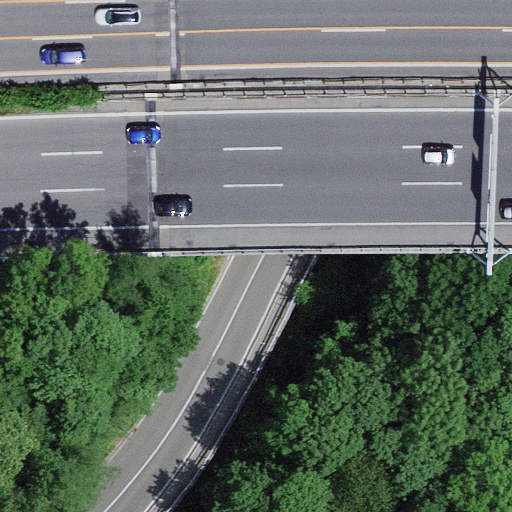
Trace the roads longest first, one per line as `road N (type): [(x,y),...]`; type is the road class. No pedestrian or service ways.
road 1 (tertiary): [(416,0),(332,116),(178,418),(103,511)]
road 2 (motorway): [(511,12),(0,21)]
road 3 (motorway): [(0,174),(511,165)]
